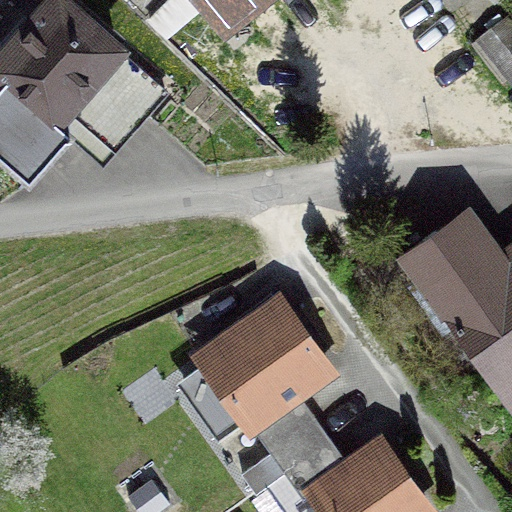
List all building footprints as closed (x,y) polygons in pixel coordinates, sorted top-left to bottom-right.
[(0,73),(6,79),(0,85),(0,152),(29,178),(70,134),(102,160),(146,109),(100,69),(118,48),(62,0),(51,0),(0,59),(0,73)] [(208,0),(222,17),(244,0),(208,0)] [(480,35),(511,76),(511,30),(502,18),(480,35)] [(511,266),(478,290),(435,230),(403,253),(511,406),(511,266)] [(253,489),(264,481),(282,468),(329,435),(298,391),(328,369),(279,299),(201,355),(268,449),(239,469),(253,489)] [(329,435),(282,468),(264,481),(286,511),(422,511),(428,508),(380,441),(350,464),(329,435)]
